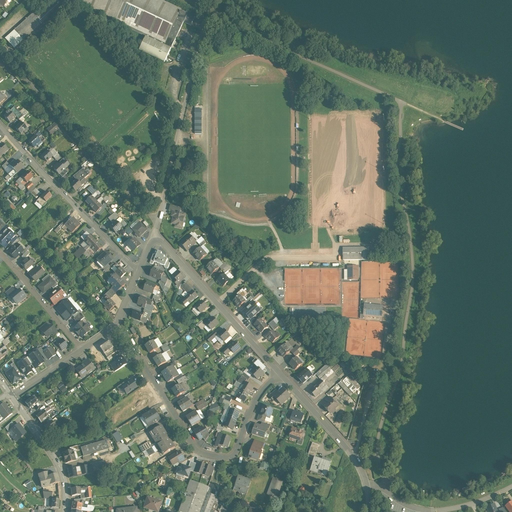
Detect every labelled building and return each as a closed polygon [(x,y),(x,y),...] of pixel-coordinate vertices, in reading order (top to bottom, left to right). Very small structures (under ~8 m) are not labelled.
[(34,13),(5,39),(14,48),(47,18),(62,5),(57,0),(38,18),(34,13)] [(72,0),(73,0),(73,1),(73,0),(80,3),(80,4),(81,4),(87,7),(88,7),(95,10),(94,10),(95,11),(95,10),(101,13),(101,14),(102,14),(108,17),(109,17),(115,20),(120,22),(130,0),(72,0)] [(146,37),(171,49),(175,40),(183,22),(188,13),(176,8),(177,8),(176,7),(176,8),(169,5),(170,4),(169,4),(169,5),(162,1),(159,0),(130,0),(120,22),(115,20),(114,22),(146,37)] [(195,17),(188,13),(183,22),(191,26),(195,17)] [(47,18),(14,48),(17,51),(51,21),(47,18)] [(171,49),(146,37),(139,51),(164,63),(171,49)] [(19,114),(14,108),(9,112),(11,114),(13,113),(16,116),(19,114)] [(16,116),(13,113),(11,114),(9,112),(4,118),(9,123),(15,118),(16,116)] [(28,130),(21,123),(15,129),(21,135),(23,132),(24,133),(28,130)] [(58,129),(54,125),(48,130),(51,135),(58,129)] [(38,139),(35,136),(28,142),(34,148),(38,144),(40,146),(42,144),(38,139)] [(47,151),(41,157),(46,162),(52,157),(49,153),(47,151)] [(89,160),(81,167),(83,169),(91,162),(89,160)] [(23,168),(17,161),(13,165),(11,164),(9,166),(13,171),(16,174),(17,174),(23,168)] [(61,165),(59,163),(53,169),(59,175),(63,171),(65,169),(61,165)] [(83,169),(73,177),(75,180),(79,184),(82,181),(88,175),(83,169)] [(33,178),(27,172),(21,177),(24,180),(27,183),(33,178)] [(21,177),(16,182),(23,190),(25,188),(20,183),(24,180),(21,177)] [(79,184),(75,180),(70,186),(75,192),(81,186),(79,184)] [(97,191),(91,186),(87,190),(93,195),(97,191)] [(40,194),(35,189),(31,194),(36,199),(40,194)] [(46,192),(44,194),(43,193),(41,195),(42,196),(36,202),(38,205),(39,204),(42,207),(52,197),(46,192)] [(103,200),(107,205),(111,201),(106,195),(101,198),(103,200)] [(96,202),(91,197),(85,202),(91,208),(96,202)] [(96,202),(91,208),(96,213),(102,207),(98,204),(96,202)] [(181,208),(170,205),(169,211),(173,212),(179,213),(181,208)] [(179,213),(173,212),(172,216),(173,217),(172,224),(176,225),(175,227),(182,229),(185,214),(179,213)] [(112,216),(108,219),(113,224),(116,221),(116,222),(120,218),(119,218),(115,213),(112,216)] [(80,225),(72,218),(65,225),(64,226),(67,228),(72,233),(80,225)] [(116,222),(116,221),(113,224),(109,227),(115,233),(121,227),(119,225),(116,222)] [(130,228),(132,230),(140,223),(138,221),(130,228)] [(147,230),(140,223),(132,230),(139,237),(147,230)] [(0,231),(0,232),(2,235),(7,230),(8,229),(5,226),(0,231)] [(129,227),(125,231),(129,235),(133,231),(130,228),(129,227)] [(7,230),(2,235),(0,236),(0,244),(4,248),(10,242),(10,241),(14,237),(7,230)] [(196,243),(190,235),(181,244),(187,251),(196,243)] [(96,242),(90,236),(84,241),(85,242),(88,246),(90,248),(96,242)] [(13,244),(10,246),(13,248),(17,244),(17,245),(19,242),(17,240),(13,244)] [(139,246),(133,240),(127,245),(133,252),(136,249),(139,246)] [(96,242),(90,248),(91,249),(95,254),(101,248),(96,242)] [(17,245),(17,244),(13,248),(8,252),(15,259),(21,253),(23,251),(17,245)] [(205,254),(201,248),(194,254),(200,261),(206,255),(205,254)] [(365,260),(365,248),(343,248),(344,260),(365,260)] [(91,249),(89,251),(88,250),(86,251),(90,256),(92,257),(95,254),(91,249)] [(23,255),(21,257),(24,260),(29,254),(27,251),(23,255)] [(82,255),(78,259),(82,263),(90,256),(86,251),(85,252),(82,255)] [(64,256),(60,252),(56,256),(60,260),(64,256)] [(112,260),(106,252),(97,260),(96,262),(98,261),(98,262),(99,261),(104,267),(103,267),(103,268),(107,264),(112,260)] [(156,256),(154,262),(165,266),(166,262),(167,260),(164,258),(165,256),(161,255),(162,253),(158,252),(156,256)] [(28,258),(20,264),(25,270),(33,264),(28,258)] [(218,268),(213,262),(207,268),(212,274),(218,268)] [(117,264),(111,269),(115,273),(120,268),(117,264)] [(358,266),(348,266),(348,280),(358,280),(358,266)] [(44,273),(39,268),(36,270),(29,275),(34,281),(44,273)] [(125,274),(120,268),(115,273),(117,276),(120,279),(125,274)] [(163,273),(153,268),(150,276),(160,281),(161,277),(163,273)] [(185,279),(177,271),(172,276),(176,280),(174,282),(177,285),(177,286),(180,283),(185,279)] [(48,275),(42,281),(43,283),(44,283),(50,278),(51,277),(48,275)] [(224,275),(218,281),(223,287),(229,281),(224,275)] [(117,276),(112,280),(112,281),(110,284),(113,287),(117,291),(117,290),(118,291),(125,284),(120,279),(117,276)] [(168,280),(161,277),(160,281),(158,284),(159,284),(160,285),(163,291),(168,280)] [(50,278),(44,283),(43,283),(38,287),(43,294),(51,287),(55,284),(54,283),(50,278)] [(156,286),(147,283),(144,290),(153,294),(155,290),(156,287),(156,286)] [(12,288),(5,293),(9,298),(10,297),(16,292),(12,288)] [(58,289),(49,296),(52,299),(50,301),(53,303),(54,302),(61,296),(63,295),(58,289)] [(16,292),(10,297),(12,299),(11,302),(15,303),(17,304),(25,297),(23,295),(21,294),(21,293),(19,290),(16,292)] [(188,294),(184,298),(187,301),(190,304),(198,297),(192,291),(188,294)] [(61,296),(54,302),(56,305),(60,301),(63,299),(61,296)] [(242,298),(240,296),(239,296),(233,301),(239,307),(245,302),(242,298)] [(148,300),(141,297),(138,305),(142,307),(142,308),(145,309),(147,304),(148,300)] [(62,303),(55,309),(61,316),(72,306),(67,300),(67,299),(62,303)] [(107,303),(104,306),(105,307),(106,309),(109,311),(115,305),(110,300),(107,303)] [(207,307),(202,301),(195,307),(201,313),(207,307)] [(251,305),(243,312),(250,319),(260,310),(253,303),(251,305)] [(383,306),(365,304),(364,313),(382,315),(383,306)] [(72,306),(61,316),(66,322),(73,317),(78,312),(77,311),(72,306)] [(201,313),(195,307),(192,310),(198,316),(201,313)] [(73,317),(74,318),(80,313),(81,313),(79,310),(77,311),(78,312),(73,317)] [(143,315),(135,311),(132,318),(140,321),(142,317),(143,315)] [(74,318),(73,319),(77,324),(84,318),(80,313),(74,318)] [(219,323),(213,317),(206,324),(212,330),(219,323)] [(269,324),(273,330),(278,326),(276,323),(279,321),(277,317),(269,324)] [(0,323),(0,325),(3,329),(9,324),(6,319),(0,323)] [(268,327),(261,319),(254,325),(261,333),(268,327)] [(81,322),(74,328),(76,331),(75,332),(78,336),(79,335),(82,338),(89,332),(87,329),(89,327),(86,324),(84,325),(81,322)] [(45,323),(39,329),(41,332),(48,326),(45,323)] [(48,326),(41,332),(43,334),(45,334),(47,337),(51,334),(55,331),(51,326),(50,327),(48,327),(48,326)] [(230,336),(224,330),(218,335),(224,342),(230,336)] [(279,338),(273,331),(266,338),(268,340),(269,339),(273,343),(279,338)] [(214,332),(206,339),(210,343),(217,336),(214,332)] [(68,347),(62,339),(56,343),(60,349),(62,351),(68,347)] [(55,341),(52,344),(57,351),(60,349),(56,343),(55,341)] [(158,349),(153,341),(145,346),(150,354),(158,349)] [(108,342),(99,348),(106,358),(108,357),(111,355),(117,351),(114,346),(112,348),(108,342)] [(240,348),(235,342),(229,348),(228,348),(231,351),(234,354),(240,348)] [(290,352),(285,346),(278,351),(284,358),(290,352)] [(228,347),(222,352),(226,356),(231,351),(228,348),(229,348),(228,347)] [(56,355),(51,348),(44,353),(44,354),(49,360),(56,355)] [(38,350),(37,349),(34,351),(35,354),(36,353),(38,356),(39,357),(39,358),(39,357),(42,356),(38,350)] [(38,356),(36,353),(35,354),(30,357),(34,363),(37,367),(39,365),(40,366),(42,364),(42,363),(43,363),(41,360),(40,360),(39,358),(39,357),(39,358),(39,357),(38,356)] [(164,359),(161,355),(154,360),(158,367),(166,363),(164,359)] [(31,365),(26,358),(23,360),(24,361),(28,367),(31,365)] [(122,358),(110,366),(114,372),(127,364),(126,364),(125,362),(122,358)] [(299,361),(296,358),(289,364),(295,370),(302,364),(304,363),(301,359),(299,361)] [(87,360),(82,364),(83,365),(75,370),(79,375),(81,373),(83,375),(86,373),(86,374),(94,369),(87,360)] [(28,367),(24,361),(18,365),(25,376),(32,371),(28,367)] [(265,368),(258,361),(255,365),(257,367),(262,372),(265,368)] [(169,369),(162,374),(165,378),(176,371),(173,367),(169,369)] [(262,372),(257,367),(256,368),(251,373),(257,379),(263,373),(262,372)] [(16,372),(13,368),(6,373),(13,384),(20,379),(16,372)] [(247,369),(243,373),(244,374),(250,378),(252,375),(247,369)] [(312,376),(306,370),(298,377),(303,384),(312,376)] [(176,371),(165,378),(168,383),(175,379),(179,376),(178,376),(176,371)] [(360,387),(348,373),(341,379),(353,393),(360,387)] [(241,377),(240,379),(245,382),(246,383),(250,378),(244,374),(241,377)] [(125,385),(122,388),(122,389),(126,394),(136,387),(135,385),(135,383),(133,383),(131,381),(125,385)] [(322,381),(316,385),(317,386),(310,392),(316,397),(322,391),(321,390),(326,386),(322,381)] [(62,382),(57,386),(63,394),(68,390),(62,382)] [(246,383),(245,382),(241,390),(248,395),(250,391),(251,391),(253,387),(246,383)] [(342,382),(339,385),(349,395),(352,393),(342,382)] [(124,383),(116,388),(119,391),(122,389),(122,388),(125,385),(124,383)] [(339,384),(332,390),(340,399),(347,393),(339,384)] [(184,393),(180,385),(172,390),(177,397),(184,393)] [(290,397),(283,389),(278,393),(275,395),(276,397),(275,398),(281,405),(290,397)] [(248,395),(241,390),(236,398),(238,399),(236,401),(240,403),(241,401),(244,403),(246,399),(246,398),(248,395)] [(276,390),(270,396),(273,400),(275,398),(276,397),(275,395),(278,393),(276,390)] [(148,403),(141,393),(129,400),(137,413),(138,412),(140,415),(147,410),(144,405),(148,403)] [(329,397),(322,404),(324,407),(332,400),(329,397)] [(36,403),(32,398),(25,403),(29,409),(31,407),(32,409),(34,407),(33,406),(36,403)] [(187,398),(178,404),(183,412),(192,406),(187,398)] [(338,406),(332,400),(324,407),(330,413),(331,413),(333,413),(335,411),(335,410),(335,409),(338,406)] [(12,414),(4,403),(0,406),(0,412),(5,419),(8,417),(9,416),(12,414)] [(273,409),(263,406),(261,415),(260,415),(266,417),(269,418),(273,409)] [(230,408),(228,411),(228,412),(230,413),(228,418),(236,421),(240,412),(230,408)] [(159,419),(154,411),(153,410),(147,414),(143,417),(149,426),(149,427),(153,424),(154,424),(159,421),(159,419)] [(44,411),(36,417),(40,422),(42,420),(48,416),(44,411)] [(304,415),(294,411),(291,420),(301,424),(304,415)] [(201,420),(196,412),(186,418),(191,426),(201,420)] [(266,417),(260,415),(261,415),(260,414),(258,421),(264,423),(265,423),(266,417)] [(236,421),(228,418),(226,423),(224,422),(223,426),(233,430),(236,421)] [(51,421),(44,427),(49,433),(56,427),(53,424),(51,421)] [(9,432),(15,427),(11,422),(5,427),(9,432)] [(26,433),(19,424),(15,427),(9,432),(16,441),(26,433)] [(263,427),(255,425),(252,434),(264,438),(267,429),(263,427)] [(162,426),(150,433),(153,438),(157,445),(168,437),(162,426)] [(204,430),(202,427),(194,432),(199,441),(203,438),(203,437),(207,435),(206,434),(208,433),(205,429),(204,430)] [(302,432),(292,429),(290,437),(298,440),(300,440),(300,438),(302,432)] [(122,440),(117,432),(112,436),(117,443),(122,440)] [(231,438),(219,434),(218,438),(216,446),(220,448),(220,447),(221,445),(223,446),(228,448),(227,448),(229,442),(230,442),(229,442),(230,438),(231,438)] [(168,437),(157,445),(163,455),(175,448),(168,437)] [(106,440),(94,444),(82,448),(81,448),(83,456),(109,448),(106,440)] [(263,443),(255,440),(253,446),(261,449),(263,443)] [(152,448),(148,442),(142,446),(146,451),(152,448)] [(253,446),(249,458),(258,461),(262,449),(261,449),(253,446)] [(311,447),(307,457),(314,459),(314,457),(317,449),(311,447)] [(152,448),(146,451),(149,457),(155,453),(152,448)] [(70,451),(70,452),(69,452),(70,453),(68,453),(67,452),(63,454),(66,463),(75,460),(73,453),(72,451),(70,451)] [(180,452),(168,459),(172,465),(179,462),(184,458),(180,452)] [(314,457),(314,459),(310,469),(318,472),(318,471),(322,473),(322,474),(326,475),(331,461),(324,459),(324,461),(314,457)] [(105,461),(90,465),(91,470),(106,467),(105,461)] [(261,467),(264,468),(264,470),(269,471),(270,463),(262,461),(261,467)] [(212,467),(199,463),(199,465),(196,472),(196,473),(208,477),(209,475),(212,468),(212,467)] [(90,465),(80,467),(82,472),(82,475),(92,473),(91,470),(90,465)] [(176,474),(189,478),(191,471),(192,469),(189,468),(183,465),(181,469),(178,468),(176,474)] [(75,467),(67,469),(69,478),(77,476),(76,473),(75,467)] [(46,473),(38,475),(40,481),(42,481),(44,487),(50,486),(48,476),(47,477),(46,473)] [(57,474),(48,476),(50,486),(60,483),(57,474)] [(250,481),(238,477),(233,491),(239,493),(240,491),(246,493),(250,481)] [(283,482),(273,478),(267,495),(276,499),(283,482)] [(209,488),(190,481),(178,511),(200,511),(202,507),(207,493),(209,488)] [(79,488),(71,489),(72,496),(80,495),(80,491),(79,488)] [(210,494),(207,493),(202,507),(211,511),(214,502),(216,496),(210,494)] [(153,500),(148,498),(145,508),(158,511),(161,502),(156,501),(153,500)]
